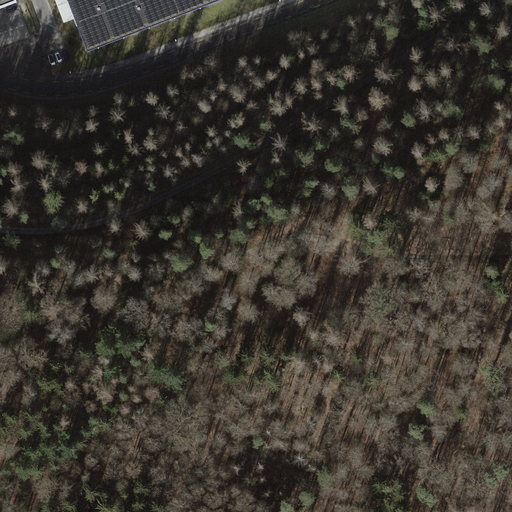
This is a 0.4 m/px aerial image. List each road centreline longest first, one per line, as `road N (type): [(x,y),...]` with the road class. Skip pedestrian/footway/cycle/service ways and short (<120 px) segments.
road 1 (track): [(0,229),(25,233),(107,220),(189,186),(495,0)]
road 2 (track): [(0,291),(152,281),(215,268),(290,237),(320,237),(382,256),(511,256)]
road 3 (unclassified): [(320,0),(95,83),(60,87),(0,77)]
